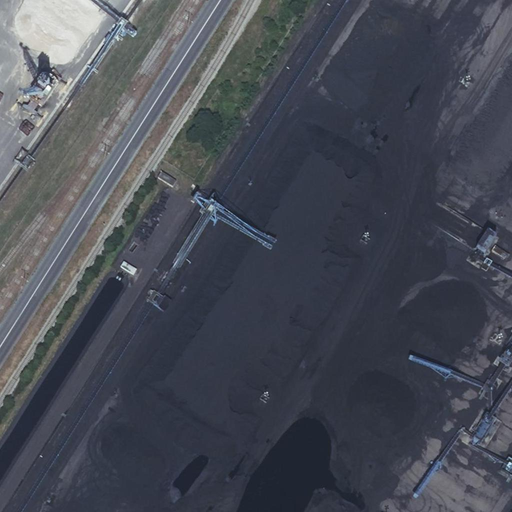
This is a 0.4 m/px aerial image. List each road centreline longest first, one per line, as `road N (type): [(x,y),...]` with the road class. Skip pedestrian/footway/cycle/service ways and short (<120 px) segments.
road 1 (tertiary): [(0,346),(220,0)]
road 2 (unknown): [(200,511),(401,227)]
